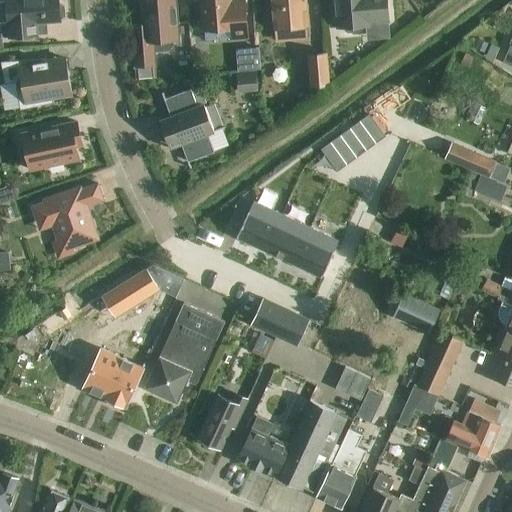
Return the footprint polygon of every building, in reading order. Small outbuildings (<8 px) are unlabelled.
[(58,0),(6,0),(8,23),(0,24),(1,35),(1,37),(3,37),(37,35),(36,22),(60,20),(60,19),(65,16),(64,6),(59,3),(58,0)] [(178,39),(174,0),(141,0),(144,24),(133,25),(136,66),(154,64),(153,51),(168,50),(172,44),(172,39),(178,39)] [(201,0),(204,29),(205,40),(232,38),(246,37),(247,37),(244,0),(201,0)] [(306,0),(272,0),(274,28),(275,28),(307,25),(308,25),(306,0)] [(335,0),(337,27),(344,26),(345,29),(347,32),(360,31),(362,28),(362,25),(369,24),(369,22),(388,21),(386,0),(335,0)] [(325,43),(330,77),(351,73),(346,39),(325,43)] [(511,41),(503,62),(511,65),(511,41)] [(326,53),(308,54),(311,86),(328,85),(326,53)] [(46,58),(1,61),(5,84),(15,82),(20,110),(53,102),(52,96),(72,93),(66,58),(47,62),(46,58)] [(257,73),(237,75),(238,91),(258,89),(257,73)] [(171,116),(160,121),(169,146),(168,147),(169,148),(181,143),(190,167),(191,167),(189,161),(214,151),(208,133),(224,127),(224,126),(214,130),(204,104),(197,107),(191,89),(165,98),(163,92),(162,92),(171,116)] [(369,113),(359,121),(376,143),(386,136),(369,113)] [(24,143),(22,147),(21,150),(22,154),(24,158),(28,160),(30,170),(79,159),(76,146),(82,145),(77,121),(22,133),(24,143)] [(359,121),(350,128),(366,150),(376,143),(359,121)] [(350,128),(340,135),(357,157),(366,150),(350,128)] [(340,135),(330,142),(347,164),(357,157),(340,135)] [(330,142),(321,149),(337,172),(347,164),(330,142)] [(453,142),(446,157),(465,165),(489,175),(495,161),(472,150),(453,142)] [(511,173),(504,171),(500,181),(511,185),(511,173)] [(60,239),(54,240),(59,256),(75,250),(73,245),(95,237),(85,206),(104,199),(98,183),(32,206),(37,222),(53,217),(60,239)] [(254,201),(236,237),(265,250),(282,214),(254,201)] [(282,214),(265,250),(293,263),(310,227),(282,214)] [(310,227),(293,263),(322,277),(338,240),(310,227)] [(31,262),(32,248),(15,247),(15,262),(31,262)] [(104,294),(116,315),(161,287),(175,294),(183,276),(154,263),(139,273),(104,294)] [(0,280),(8,281),(9,266),(0,265),(0,280)] [(511,292),(509,291),(509,289),(486,279),(481,290),(497,297),(511,303),(511,292)] [(393,315),(430,331),(440,309),(403,293),(393,315)] [(511,303),(497,297),(496,301),(498,302),(495,309),(507,314),(507,312),(511,314),(497,350),(504,353),(494,377),(511,384),(511,303)] [(264,298),(256,314),(279,325),(275,335),(296,345),(308,319),(264,298)] [(175,320),(145,388),(177,403),(187,380),(196,384),(217,339),(225,321),(184,302),(175,320)] [(442,330),(437,341),(459,351),(464,340),(442,330)] [(432,352),(454,362),(459,351),(437,341),(432,352)] [(101,348),(83,387),(108,398),(107,402),(120,408),(122,404),(124,405),(124,406),(125,406),(125,407),(127,407),(127,406),(126,405),(145,362),(144,362),(142,366),(101,348)] [(427,363),(449,373),(454,362),(432,352),(427,363)] [(37,355),(29,380),(54,388),(62,363),(37,355)] [(422,374),(444,384),(449,373),(427,363),(422,374)] [(335,388),(361,399),(371,378),(345,366),(335,388)] [(444,384),(422,374),(417,385),(439,395),(444,384)] [(382,380),(364,434),(377,439),(396,384),(382,380)] [(217,394),(197,437),(203,440),(203,444),(212,448),(215,446),(221,448),(232,425),(234,427),(247,399),(237,394),(233,401),(217,394)] [(299,423),(299,424),(335,442),(346,418),(336,413),(337,411),(310,399),(310,400),(299,424),(299,423)] [(495,422),(495,421),(500,410),(474,399),(469,410),(469,411),(495,422)] [(446,438),(485,455),(487,456),(491,446),(501,424),(495,421),(495,422),(469,411),(463,424),(454,421),(454,420),(447,438),(446,438)] [(252,427),(238,456),(240,457),(252,462),(251,464),(260,468),(261,466),(276,473),(275,475),(276,476),(290,445),(266,434),(271,423),(257,416),(252,427)] [(430,433),(432,419),(411,417),(409,432),(430,433)] [(313,491),(335,442),(299,424),(298,425),(298,426),(290,445),(276,476),(302,488),(303,486),(313,491)] [(340,447),(317,495),(341,506),(355,475),(366,451),(356,447),(362,433),(349,427),(343,440),(340,447)] [(428,465),(425,470),(419,484),(412,498),(413,499),(406,511),(450,511),(465,480),(443,469),(441,472),(428,465)] [(408,479),(419,484),(425,470),(414,465),(408,479)] [(5,511),(18,477),(3,473),(2,476),(0,475),(0,511),(5,511)] [(406,511),(413,499),(412,498),(401,493),(398,497),(373,486),(360,511),(406,511)] [(65,511),(72,498),(49,488),(39,511),(65,511)] [(106,511),(74,499),(68,511),(106,511)]
